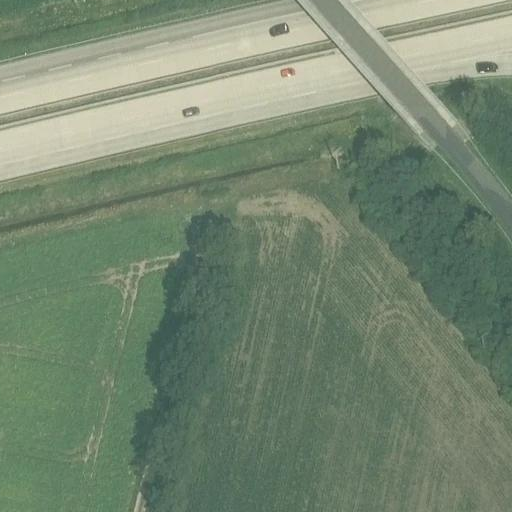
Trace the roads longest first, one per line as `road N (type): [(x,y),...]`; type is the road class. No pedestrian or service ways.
road 1 (motorway): [(0,156),(393,67)]
road 2 (unclassified): [(316,0),(511,227)]
road 3 (unclassified): [(139,511),(210,227)]
road 4 (motorway): [(244,36),(0,89)]
road 5 (motorway): [(404,0),(244,36)]
road 6 (motorway): [(393,67),(511,40)]
